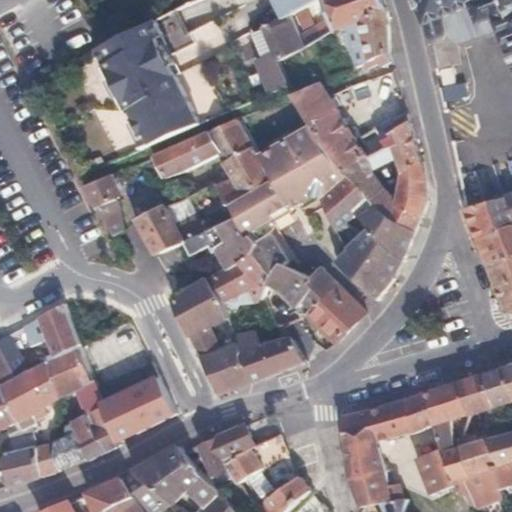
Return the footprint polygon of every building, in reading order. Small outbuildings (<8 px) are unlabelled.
[(286,0),(277,5),(282,17),(266,27),(276,52),(264,57),(266,62),(261,65),(270,94),(288,86),(279,61),(297,49),(317,37),(312,28),(301,33),(292,14),(324,0),(286,0)] [(391,11),(387,0),(325,0),(334,26),(340,24),(388,12),(391,11)] [(511,0),(418,0),(427,22),(430,37),(439,41),(445,40),(449,35),(444,17),(474,6),(481,23),(498,17),(511,49),(511,0)] [(391,49),(388,12),(340,24),(341,31),(346,30),(355,65),(363,62),(365,70),(382,64),(383,67),(395,63),(391,49)] [(153,129),(161,143),(210,121),(162,36),(166,33),(158,17),(113,40),(99,48),(146,132),(153,129)] [(317,85),(297,49),(279,61),(288,86),(291,94),(317,85)] [(319,83),(328,98),(345,83),(339,76),(319,83)] [(363,156),(331,103),(328,98),(319,83),(317,85),(291,94),(311,128),(325,147),(342,165),(363,156)] [(420,161),(409,112),(373,130),(390,133),(391,138),(393,145),(400,168),(402,173),(420,161)] [(231,160),(254,147),(238,118),(213,128),(225,150),(226,150),(231,160)] [(225,150),(213,128),(157,154),(167,176),(194,164),(225,150)] [(354,180),(342,165),(325,147),(311,128),(294,138),(290,131),(272,141),(275,147),(259,155),(272,179),(249,191),(230,202),(236,210),(247,225),(252,223),(260,244),(276,231),(300,218),(303,224),(320,216),(316,207),(330,199),(354,180)] [(391,138),(368,150),(372,156),(393,145),(391,138)] [(372,156),(367,159),(371,169),(379,179),(400,168),(393,145),(372,156)] [(231,160),(233,164),(239,175),(249,191),(272,179),(259,155),(254,147),(231,160)] [(365,155),(363,156),(342,165),(354,180),(388,214),(424,214),(428,200),(429,182),(423,162),(420,161),(402,173),(399,192),(391,194),(379,179),(371,169),(367,159),(365,155)] [(208,177),(212,186),(217,184),(239,175),(233,164),(208,177)] [(113,232),(125,225),(120,198),(114,173),(85,187),(113,232)] [(239,175),(217,184),(230,202),(249,191),(239,175)] [(408,256),(424,214),(388,214),(354,180),(330,199),(340,225),(359,213),(373,228),(354,246),(342,256),(379,299),(395,280),(408,256)] [(511,193),(468,209),(489,264),(511,259),(511,193)] [(140,217),(159,251),(186,236),(179,223),(168,206),(166,202),(140,217)] [(294,254),(276,231),(260,244),(252,223),(247,225),(236,210),(223,217),(203,228),(186,236),(159,251),(169,268),(212,245),(216,251),(221,249),(229,265),(261,249),(277,270),(285,257),(289,259),(294,254)] [(196,213),(203,228),(223,217),(221,211),(196,213)] [(179,223),(186,236),(203,228),(196,213),(179,223)] [(313,274),(324,264),(304,246),(294,254),(289,259),(313,274)] [(271,283),(277,270),(261,249),(229,265),(211,276),(224,304),(258,286),(264,298),(271,283)] [(340,278),(324,264),(313,274),(289,259),(285,257),(277,270),(271,283),(286,291),(302,307),(308,300),(317,307),(340,278)] [(511,313),(511,259),(489,264),(508,313),(511,313)] [(221,393),(253,382),(243,352),(246,350),(240,335),(234,338),(236,343),(222,349),(212,327),(230,316),(224,304),(211,276),(178,300),(221,393)] [(369,312),(340,278),(317,307),(310,315),(338,343),(369,312)] [(45,317),(55,340),(61,353),(83,341),(68,304),(45,317)] [(45,317),(26,329),(37,350),(55,340),(45,317)] [(97,379),(100,384),(153,359),(134,320),(84,343),(97,379)] [(253,382),(308,361),(295,339),(289,339),(264,343),(263,346),(260,347),(256,333),(240,335),(246,350),(243,352),(253,382)] [(62,397),(80,389),(97,379),(84,343),(83,341),(61,353),(51,360),(62,397)] [(0,389),(3,388),(20,377),(0,343),(0,389)] [(17,420),(59,399),(62,397),(51,360),(20,377),(3,388),(17,420)] [(511,368),(503,372),(511,398),(511,368)] [(511,398),(503,372),(488,377),(498,409),(511,404),(511,398)] [(119,438),(177,413),(160,377),(106,401),(100,384),(97,379),(80,389),(89,415),(93,426),(97,424),(107,447),(120,441),(119,438)] [(488,377),(461,386),(471,418),(498,409),(488,377)] [(461,386),(425,397),(456,480),(458,479),(471,474),(463,447),(457,449),(453,424),(471,418),(461,386)] [(0,408),(8,424),(17,420),(3,388),(0,389),(0,408)] [(351,475),(365,506),(374,505),(404,497),(401,489),(392,491),(385,465),(379,441),(408,433),(418,461),(422,461),(431,490),(456,480),(425,397),(344,417),(351,475)] [(89,456),(107,447),(97,424),(93,426),(89,415),(74,423),(75,427),(71,429),(73,433),(56,443),(55,461),(61,469),(88,453),(89,456)] [(223,466),(258,447),(248,425),(202,444),(213,469),(215,475),(226,471),(223,466)] [(290,453),(282,433),(258,447),(223,466),(226,471),(235,484),(290,453)] [(379,441),(385,465),(418,461),(408,433),(379,441)] [(511,433),(494,438),(506,477),(499,480),(506,496),(511,505),(511,503),(511,433)] [(463,447),(471,474),(480,503),(506,496),(499,480),(506,477),(494,438),(463,447)] [(11,487),(61,469),(55,461),(56,443),(39,448),(7,455),(2,475),(11,487)] [(213,469),(202,444),(186,451),(204,473),(213,469)] [(204,473),(186,451),(180,445),(166,454),(183,477),(178,482),(189,493),(204,511),(221,493),(204,473)] [(166,454),(136,470),(154,487),(173,503),(175,504),(189,493),(178,482),(183,477),(166,454)] [(124,476),(136,495),(139,498),(154,487),(136,470),(124,476)] [(288,511),(314,490),(301,475),(288,487),(282,480),(263,495),(268,502),(258,511),(288,511)] [(98,511),(108,511),(136,495),(124,476),(89,493),(98,511)] [(236,511),(221,493),(204,511),(202,511),(236,511)] [(149,511),(139,498),(136,495),(108,511),(149,511)] [(404,497),(374,505),(376,511),(406,511),(410,498),(404,497)] [(45,511),(78,511),(71,500),(45,511)]
